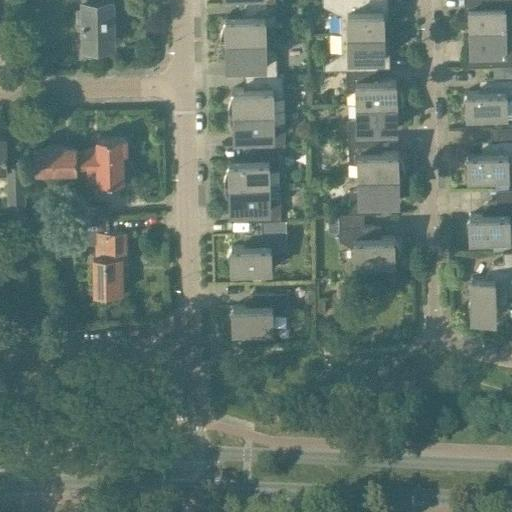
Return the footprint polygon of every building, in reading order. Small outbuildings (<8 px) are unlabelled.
[(84,0),(85,44),(113,44),(112,0),(84,0)] [(342,13),(342,32),(385,31),(385,25),(390,25),(389,0),(323,0),(323,3),(342,13)] [(511,0),(464,0),(465,24),(470,24),(470,29),(511,27),(511,0)] [(221,36),(221,38),(267,37),(266,25),(276,22),(276,1),(250,2),(250,14),(226,14),(226,20),(225,23),(223,25),(222,28),(222,30),(221,33),(221,36)] [(511,27),(470,29),(470,35),(465,35),(467,64),(511,62),(511,27)] [(385,31),(342,32),(343,51),(325,61),(325,68),(347,67),(373,66),(391,66),(390,36),(385,36),(385,31)] [(252,74),(258,74),(258,73),(278,73),(278,72),(277,52),(267,50),(267,37),(221,38),(221,41),(221,44),(222,47),(223,49),(224,52),(226,54),(227,56),(228,62),(251,62),(252,74)] [(358,90),(358,102),(404,101),(404,98),(403,96),(402,93),(402,90),(400,88),(399,85),(397,83),(397,77),(373,78),(373,66),(347,67),(348,87),(358,90)] [(284,72),(278,72),(278,73),(258,73),(258,74),(258,85),(234,86),(234,92),(233,95),(231,97),(230,100),(230,102),(229,105),(229,108),(229,110),(275,109),(274,97),(284,94),(284,72)] [(487,89),(467,90),(468,114),(507,113),(507,99),(511,96),(511,76),(487,77),(487,89)] [(349,139),(375,138),(374,126),(398,125),(398,119),(400,117),(401,114),(402,112),(403,109),(403,107),(404,104),(404,101),(358,102),(358,115),(348,117),(349,139)] [(259,133),(259,145),(280,145),(280,146),(286,145),(285,124),(275,121),(275,109),(229,110),(229,113),(229,116),(230,118),(231,121),(232,123),(234,126),(235,128),(235,134),(259,133)] [(489,151),(468,152),(469,176),(509,175),(508,161),(511,158),(511,125),(498,126),(498,139),(489,139),(489,151)] [(98,147),(86,147),(87,163),(98,163),(98,180),(124,180),(123,151),(127,151),(127,135),(97,136),(98,147)] [(360,162),(360,174),(406,173),(405,170),(405,168),(404,165),(403,162),(402,160),(401,157),(399,155),(399,149),(375,150),(375,138),(349,139),(349,159),(360,162)] [(77,163),(87,163),(86,147),(77,148),(77,143),(35,144),(36,171),(77,170),(77,163)] [(225,179),(224,182),(271,181),(271,169),(280,166),(280,146),(280,145),(259,145),(253,145),(254,158),(230,158),(230,164),(229,166),(227,169),(226,171),(225,174),(225,176),(225,179)] [(351,211),(365,211),(377,210),(376,198),(400,197),(400,191),(402,189),(403,186),(404,184),(405,181),(405,178),(406,176),(406,173),(360,174),(360,187),(350,190),(351,211)] [(230,198),(231,200),(231,206),(255,206),(256,218),(262,218),(282,218),(281,196),(271,194),(271,181),(224,182),(225,186),(225,189),(226,191),(227,194),(228,196),(230,198)] [(490,213),(470,213),(470,237),(510,237),(510,223),(511,221),(511,191),(511,192),(511,200),(490,201),(490,213)] [(79,205),(79,217),(81,217),(89,216),(89,204),(79,205)] [(110,214),(110,204),(89,205),(90,215),(110,214)] [(365,223),(365,211),(351,211),(339,211),(340,238),(356,246),(356,260),(396,259),(395,235),(375,235),(375,223),(365,223)] [(287,218),(282,218),(262,218),(262,231),(252,231),(252,243),(232,244),(233,268),(273,267),(272,253),(287,244),(287,218)] [(98,254),(96,254),(96,291),(122,290),(122,262),(126,262),(126,228),(105,229),(105,230),(98,230),(98,254)] [(485,277),(471,277),(472,317),(496,316),(496,296),(508,296),(508,286),(511,286),(511,260),(493,261),(485,277)] [(254,303),(234,304),(234,328),(274,327),(274,313),(289,304),(289,290),(254,291),(254,303)] [(124,306),(112,307),(113,316),(125,315),(124,306)]
